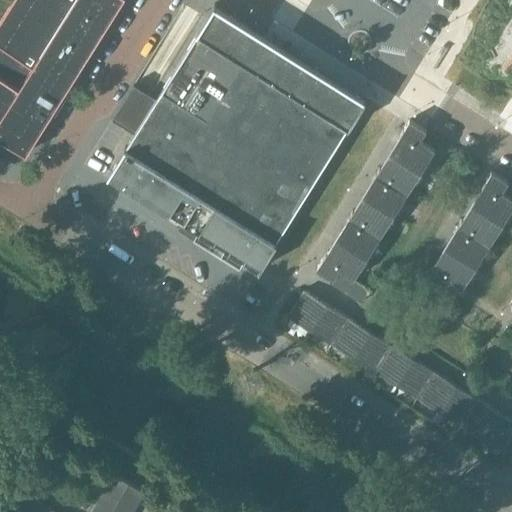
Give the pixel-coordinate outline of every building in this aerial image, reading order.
[(0,136),(26,153),(29,149),(109,23),(108,23),(122,0),(13,0),(0,21),(0,136)] [(125,147),(108,175),(109,176),(109,175),(184,222),(180,229),(239,266),(244,259),(259,268),(259,269),(260,270),(277,243),(276,242),(329,158),(322,154),(326,147),(333,151),(349,126),(349,127),(367,100),(365,99),(365,100),(215,7),(216,5),(215,4),(205,19),(197,32),(198,32),(157,98),(153,105),(147,101),(131,91),(135,85),(134,84),(112,119),(135,133),(126,148),(125,147)] [(317,269),(332,279),(330,283),(362,303),(371,290),(354,279),(435,149),(421,140),(427,131),(410,120),(317,269)] [(432,268),(463,288),(511,209),(511,197),(503,192),(509,182),(492,172),(432,268)] [(326,304),(305,290),(288,316),(310,330),(326,304)] [(310,330),(331,343),(348,317),(326,304),(310,330)] [(331,343),(353,357),(369,331),(348,317),(331,343)] [(369,331),(353,357),(375,370),(391,344),(369,331)] [(375,370),(396,384),(413,358),(391,344),(375,370)] [(396,384),(418,398),(434,371),(413,358),(396,384)] [(434,371),(418,398),(439,411),(456,385),(434,371)] [(439,411),(461,425),(477,398),(456,385),(439,411)] [(477,398),(461,425),(483,438),(499,412),(477,398)] [(511,420),(499,412),(483,438),(504,452),(511,439),(511,420)] [(132,511),(144,491),(113,473),(90,511),(56,511),(17,490),(4,511),(132,511)]
